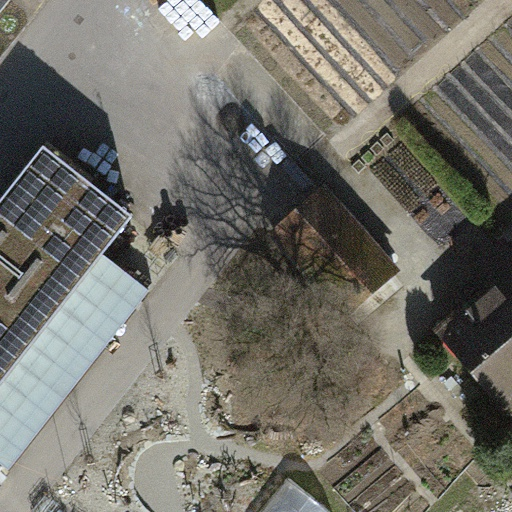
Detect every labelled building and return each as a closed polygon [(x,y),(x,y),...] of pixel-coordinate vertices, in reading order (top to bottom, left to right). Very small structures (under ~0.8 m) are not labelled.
[(0,0),(0,14),(11,0),(0,0)] [(133,217),(44,147),(0,202),(0,385),(103,255),(133,217)] [(345,312),(391,272),(324,195),(278,235),(345,312)] [(103,255),(0,385),(0,462),(9,470),(150,291),(103,255)] [(511,406),(511,270),(441,332),(508,410),(511,406)] [(295,475),(265,511),(337,511),(339,509),(295,475)]
